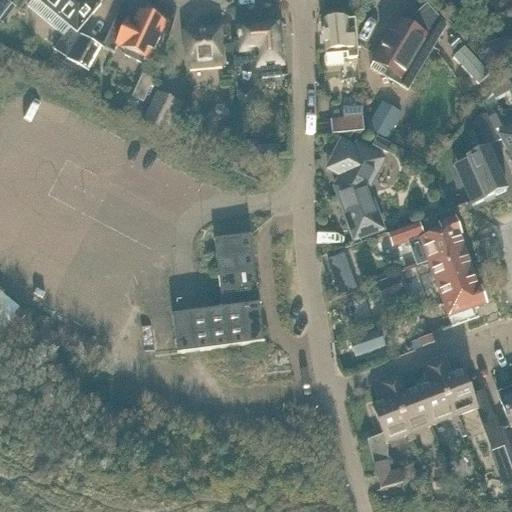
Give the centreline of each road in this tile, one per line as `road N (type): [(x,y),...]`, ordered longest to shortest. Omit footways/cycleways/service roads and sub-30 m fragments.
road 1 (residential): [(336,389),(308,302),(301,0)]
road 2 (residential): [(336,389),(511,325)]
road 3 (unclassified): [(367,511),(336,389)]
